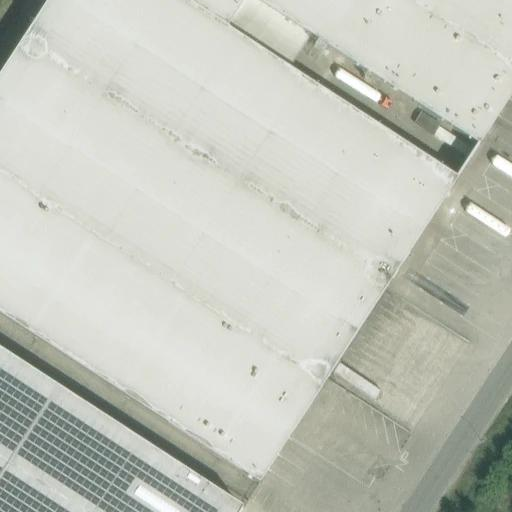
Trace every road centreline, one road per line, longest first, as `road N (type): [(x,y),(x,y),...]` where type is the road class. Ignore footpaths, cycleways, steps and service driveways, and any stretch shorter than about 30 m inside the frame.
road 1 (unknown): [(180,511),(0,384)]
road 2 (unclassified): [(414,511),(511,362)]
